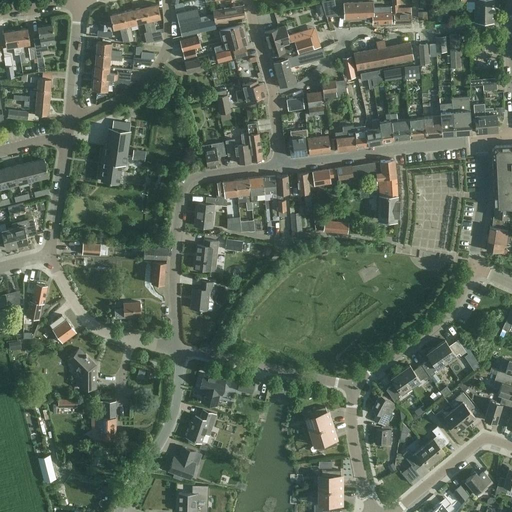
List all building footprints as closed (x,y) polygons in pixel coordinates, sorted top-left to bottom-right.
[(331,0),(318,0),(312,1),(315,15),(334,11),(331,0)] [(394,23),(411,23),(411,7),(397,8),(397,4),(400,4),(399,0),(392,0),(393,14),(394,14),(394,23)] [(494,21),(493,0),(460,0),(461,2),(474,2),(474,21),(494,21)] [(372,1),(344,2),(344,8),(344,15),(344,18),(372,17),(373,24),(391,23),(390,11),(390,5),(373,6),(372,1)] [(145,6),(153,41),(162,39),(160,28),(156,29),(153,19),(160,18),(157,4),(145,6)] [(153,41),(145,6),(134,9),(137,23),(144,21),(146,31),(144,32),(146,42),(153,41)] [(213,10),(215,26),(227,25),(226,20),(244,17),(242,6),(213,10)] [(428,7),(429,22),(442,21),(442,7),(428,7)] [(198,8),(176,13),(179,26),(200,21),(198,8)] [(134,9),(122,12),(127,37),(128,40),(133,39),(133,36),(130,24),(137,23),(134,9)] [(123,38),(127,37),(122,12),(110,15),(113,28),(120,27),(123,38)] [(215,28),(215,26),(213,19),(179,27),(181,36),(215,28)] [(246,35),(243,24),(242,23),(220,30),(223,41),(246,35)] [(34,46),(36,58),(42,57),(41,51),(48,50),(46,36),(54,35),(52,24),(37,26),(39,37),(33,38),(34,46)] [(279,28),(264,33),(272,57),(273,62),(278,60),(285,58),(287,58),(298,54),(298,53),(320,47),(316,34),(306,37),(304,31),(289,36),(286,26),(279,28)] [(24,53),(23,48),(20,48),(20,45),(29,44),(27,28),(15,30),(19,53),(20,63),(21,63),(21,68),(22,68),(27,68),(24,53)] [(14,54),(19,53),(15,30),(3,32),(6,47),(16,46),(16,49),(14,49),(14,54)] [(459,67),(459,44),(458,33),(450,34),(450,44),(451,67),(459,67)] [(199,35),(180,40),(183,51),(201,46),(199,35)] [(215,53),(216,53),(248,43),(246,35),(223,41),(224,47),(221,48),(221,45),(214,47),(215,53)] [(435,36),(436,51),(446,51),(445,36),(435,36)] [(357,69),(412,59),(409,42),(384,47),(383,38),(376,39),(378,48),(354,52),(357,69)] [(96,53),(110,54),(111,42),(97,41),(96,53)] [(429,63),(427,44),(427,43),(419,44),(420,64),(429,63)] [(245,47),(234,50),(236,58),(247,54),(245,47)] [(185,58),(196,56),(195,49),(183,51),(185,58)] [(229,49),(216,53),(218,63),(232,59),(229,49)] [(322,49),(287,58),(290,67),(324,58),(322,49)] [(96,53),(95,65),(109,66),(110,60),(121,61),(121,55),(114,55),(110,54),(96,53)] [(3,56),(7,79),(14,77),(11,55),(3,56)] [(351,56),(342,58),(346,78),(355,77),(351,56)] [(278,60),(273,62),(280,87),(292,84),(296,83),(293,73),(291,74),(289,65),(287,58),(285,58),(278,60)] [(187,72),(201,69),(198,59),(184,62),(187,72)] [(109,72),(109,66),(95,65),(94,77),(129,80),(130,80),(131,73),(117,71),(117,73),(109,72)] [(420,77),(418,65),(404,67),(406,79),(420,77)] [(401,77),(399,68),(383,71),(385,80),(401,77)] [(379,69),(371,71),(372,78),(380,76),(379,69)] [(371,71),(361,73),(362,80),(372,78),(371,71)] [(37,90),(50,91),(51,78),(30,77),(30,81),(38,82),(37,90)] [(94,77),(93,89),(98,90),(98,94),(105,95),(105,90),(107,91),(107,84),(114,85),(113,86),(126,87),(135,81),(130,80),(129,80),(94,77)] [(338,97),(337,91),(335,80),(322,82),(323,93),(324,99),(338,97)] [(252,82),(242,85),(246,101),(266,96),(263,83),(253,86),(252,82)] [(231,112),(227,94),(226,89),(215,91),(216,96),(219,114),(231,112)] [(235,91),(237,101),(244,100),(242,89),(235,91)] [(49,103),(50,91),(37,90),(36,99),(33,99),(33,96),(17,95),(16,100),(28,101),(49,103)] [(309,115),(324,113),(321,91),(306,93),(309,115)] [(304,108),(304,105),(302,94),(295,95),(295,98),(286,99),(288,111),(304,108)] [(452,108),(454,134),(471,133),(469,96),(451,98),(452,102),(452,108)] [(48,115),(49,103),(28,101),(28,105),(32,105),(33,103),(36,104),(35,114),(48,115)] [(442,135),(454,134),(452,108),(452,102),(439,104),(440,115),(441,123),(442,135)] [(246,105),(247,119),(253,118),(252,107),(258,106),(257,103),(246,105)] [(484,103),(473,104),(475,133),(486,132),(485,108),(484,103)] [(497,131),(496,116),(502,116),(501,107),(495,107),(495,110),(493,110),(493,107),(485,108),(486,132),(497,131)] [(7,117),(27,119),(28,111),(8,109),(7,117)] [(390,120),(390,115),(390,113),(386,114),(386,120),(379,121),(378,121),(381,143),(393,141),(390,120)] [(422,117),(416,118),(415,113),(409,114),(409,119),(412,138),(425,137),(424,117),(424,115),(421,115),(422,117)] [(425,137),(442,135),(441,123),(440,115),(424,117),(425,137)] [(378,121),(379,121),(379,119),(372,119),(373,128),(366,128),(366,129),(368,145),(381,143),(378,121)] [(393,141),(412,138),(409,119),(397,120),(390,120),(393,141)] [(112,128),(108,128),(101,180),(119,183),(121,163),(125,164),(130,131),(129,131),(130,123),(113,120),(112,128)] [(250,146),(252,161),(263,160),(257,120),(245,121),(247,132),(247,133),(248,132),(250,146)] [(337,151),(356,149),(354,135),(353,130),(353,127),(353,125),(342,126),(343,131),(335,132),(336,136),(337,148),(337,151)] [(366,129),(366,128),(366,125),(353,127),(353,130),(354,135),(356,149),(368,147),(368,145),(366,129)] [(289,145),(291,156),(307,154),(304,129),(290,131),(291,135),(292,135),(293,145),(289,145)] [(237,163),(252,161),(250,146),(248,132),(247,133),(247,132),(241,133),(242,140),(244,140),(245,143),(235,145),(234,139),(225,140),(228,156),(236,154),(237,163)] [(309,154),(330,152),(328,136),(327,136),(327,135),(325,135),(325,136),(307,138),(309,154)] [(218,156),(225,155),(223,141),(211,143),(212,148),(204,149),(207,167),(219,165),(218,156)] [(511,144),(511,145),(495,146),(492,150),(492,159),(492,174),(493,174),(493,180),(493,190),(494,190),(494,205),(494,206),(509,207),(511,207),(511,144)] [(145,151),(133,150),(132,156),(138,157),(138,159),(144,160),(145,151)] [(34,161),(38,178),(48,176),(44,158),(34,161)] [(387,184),(397,182),(394,159),(383,160),(354,165),(338,167),(338,168),(337,168),(338,175),(339,179),(353,177),(353,178),(371,176),(373,188),(379,187),(380,187),(379,186),(387,185),(387,184)] [(28,181),(38,178),(34,161),(24,163),(28,181)] [(18,183),(28,181),(24,163),(14,166),(18,183)] [(8,186),(18,183),(14,166),(4,169),(8,186)] [(330,177),(338,175),(337,168),(312,172),(315,185),(331,183),(330,177)] [(0,188),(8,186),(4,169),(0,169),(0,188)] [(311,198),(312,198),(311,192),(310,192),(308,172),(297,174),(299,187),(292,187),(293,194),(300,194),(304,193),(305,206),(312,205),(311,198)] [(278,195),(279,216),(287,215),(286,200),(283,200),(283,194),(289,193),(288,175),(276,176),(277,186),(278,195)] [(264,176),(248,178),(252,209),(257,208),(256,194),(265,193),(264,176)] [(278,195),(277,186),(276,186),(275,176),(264,176),(265,193),(271,192),(272,202),(272,203),(273,217),(279,216),(278,195)] [(248,178),(235,179),(237,195),(238,202),(246,201),(247,209),(252,209),(248,178)] [(224,196),(237,195),(235,179),(222,181),(217,182),(218,194),(224,193),(224,196)] [(398,196),(397,182),(387,184),(387,185),(379,186),(380,187),(379,187),(380,195),(379,195),(378,219),(397,220),(398,196)] [(205,203),(197,202),(194,225),(211,227),(214,204),(222,205),(222,198),(206,196),(205,203)] [(46,200),(35,202),(37,211),(46,209),(45,207),(47,206),(46,200)] [(492,224),(502,226),(508,227),(509,207),(494,206),(492,224)] [(292,231),(302,230),(301,213),(291,213),(292,231)] [(13,227),(17,245),(28,243),(26,235),(30,234),(31,235),(37,234),(33,217),(27,219),(28,223),(13,227)] [(255,230),(262,229),(261,218),(253,218),(254,220),(254,223),(255,230)] [(254,223),(254,220),(248,220),(240,221),(240,226),(241,231),(249,230),(249,231),(255,230),(254,223)] [(324,220),(323,230),(347,231),(348,221),(324,220)] [(17,245),(13,227),(0,230),(0,243),(0,244),(1,241),(4,240),(6,248),(17,245)] [(490,227),(488,240),(504,243),(505,242),(506,242),(507,232),(508,229),(506,229),(492,227),(490,227)] [(217,247),(218,241),(203,239),(203,245),(197,245),(196,257),(195,257),(194,268),(210,270),(213,247),(217,247)] [(488,240),(487,249),(502,252),(503,252),(504,249),(504,243),(488,240)] [(241,241),(232,241),(232,251),(241,251),(241,241)] [(107,244),(101,244),(83,243),(83,254),(100,255),(100,254),(107,255),(107,244)] [(167,260),(168,248),(145,246),(144,258),(167,260)] [(165,285),(167,263),(154,262),(152,284),(165,285)] [(193,288),(191,308),(207,310),(212,310),(213,302),(208,301),(210,290),(212,291),(213,282),(202,280),(201,289),(193,288)] [(44,303),(48,285),(37,283),(33,301),(30,300),(27,316),(39,319),(41,310),(42,310),(43,303),(44,303)] [(11,309),(19,307),(19,290),(16,291),(10,293),(10,292),(0,294),(0,318),(3,317),(2,311),(8,310),(7,305),(10,304),(11,309)] [(115,309),(116,318),(131,317),(131,315),(141,314),(140,302),(124,303),(124,309),(115,309)] [(511,308),(506,319),(502,328),(504,329),(508,331),(510,327),(511,328),(511,308)] [(62,314),(49,324),(62,341),(76,332),(66,319),(65,319),(62,314)] [(436,346),(447,362),(459,353),(460,355),(466,351),(458,339),(449,345),(445,340),(436,346)] [(19,341),(9,343),(10,350),(21,348),(19,341)] [(434,371),(447,362),(436,346),(426,353),(430,358),(421,364),(430,376),(435,372),(434,371)] [(96,388),(96,365),(79,349),(68,360),(77,368),(79,367),(83,371),(83,376),(80,376),(80,388),(96,388)] [(463,356),(457,358),(459,365),(466,363),(463,356)] [(490,371),(510,378),(511,372),(511,359),(508,358),(505,368),(498,366),(497,368),(491,366),(490,371)] [(477,361),(471,365),(474,369),(480,366),(477,361)] [(430,376),(421,364),(413,370),(410,365),(400,371),(411,386),(423,378),(425,380),(428,378),(430,382),(433,380),(430,376)] [(399,395),(411,386),(400,371),(391,378),(395,383),(386,389),(394,401),(400,397),(399,395)] [(511,384),(508,383),(510,378),(490,371),(489,372),(495,374),(493,381),(495,381),(493,387),(498,389),(497,392),(502,394),(509,396),(511,396),(511,384)] [(203,374),(200,388),(204,390),(202,401),(216,405),(219,393),(222,394),(225,380),(203,374)] [(239,378),(237,390),(252,394),(254,382),(239,378)] [(462,381),(458,385),(463,390),(468,383),(462,381)] [(453,407),(466,423),(475,416),(467,406),(472,403),(462,391),(456,396),(460,401),(453,407)] [(504,411),(509,396),(502,394),(499,401),(490,398),(484,418),(495,421),(499,410),(504,411)] [(384,425),(396,405),(391,401),(380,395),(371,410),(377,413),(373,419),(384,425)] [(76,399),(58,399),(58,408),(76,407),(76,399)] [(116,438),(116,417),(115,417),(115,401),(104,401),(104,417),(98,417),(98,425),(93,425),(93,431),(97,431),(97,450),(100,450),(100,438),(116,438)] [(334,424),(332,417),(329,418),(325,406),(307,412),(309,417),(306,418),(310,432),(334,424)] [(456,431),(466,423),(453,407),(445,414),(441,408),(435,413),(444,425),(449,422),(456,431)] [(214,436),(209,434),(216,414),(203,409),(200,416),(195,415),(192,422),(191,421),(186,436),(210,445),(214,436)] [(401,424),(400,431),(406,432),(410,430),(402,422),(401,424)] [(310,432),(314,445),(317,444),(319,450),(337,444),(333,433),(336,432),(334,424),(310,432)] [(424,443),(436,458),(444,451),(440,446),(449,439),(437,424),(431,429),(436,434),(424,443)] [(390,444),(391,430),(377,429),(375,443),(390,444)] [(427,465),(436,458),(424,443),(412,453),(408,448),(402,453),(414,467),(422,460),(427,465)] [(173,456),(169,469),(174,471),(172,476),(180,479),(182,474),(190,477),(194,463),(192,462),(196,451),(182,446),(178,457),(173,456)] [(49,454),(38,457),(44,480),(56,477),(49,454)] [(391,471),(393,470),(396,468),(392,462),(387,465),(391,471)] [(511,487),(511,468),(509,467),(505,478),(499,476),(495,488),(496,488),(495,493),(497,494),(498,492),(499,492),(500,489),(506,491),(507,486),(511,487)] [(343,490),(344,482),(340,482),(340,470),(322,470),(322,475),(318,475),(318,490),(343,490)] [(487,486),(492,481),(483,470),(478,474),(475,471),(465,480),(474,492),(485,483),(487,486)] [(192,492),(178,492),(178,511),(192,511),(206,511),(208,485),(192,485),(192,492)] [(467,495),(460,485),(452,491),(459,501),(467,495)] [(343,490),(318,490),(318,504),(322,504),(321,511),(330,511),(330,510),(340,510),(340,498),(343,498),(343,490)] [(447,511),(454,507),(450,503),(445,507),(440,501),(434,506),(436,507),(432,510),(431,508),(426,511),(447,511)]
